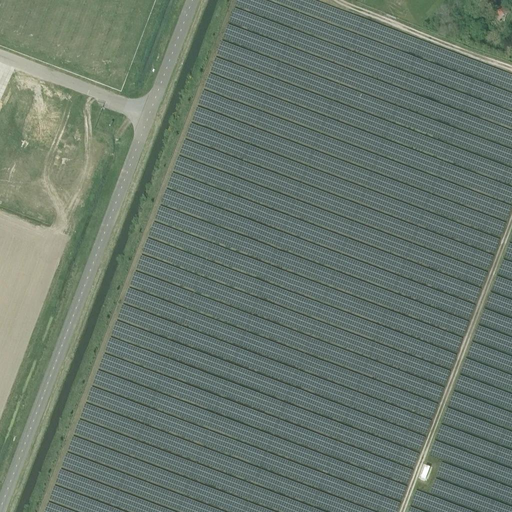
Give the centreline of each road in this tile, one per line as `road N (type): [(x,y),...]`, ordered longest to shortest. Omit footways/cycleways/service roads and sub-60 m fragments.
road 1 (unclassified): [(0,510),(150,114)]
road 2 (unclassified): [(0,56),(150,114)]
road 3 (unclassified): [(192,0),(150,114)]
